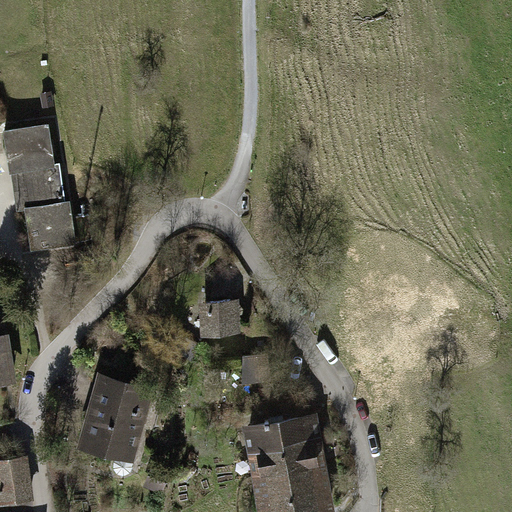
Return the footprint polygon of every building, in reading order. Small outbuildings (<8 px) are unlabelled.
[(48,123),(4,130),(11,170),(20,169),(32,248),(75,241),(69,200),(64,201),(58,163),(54,164),(48,123)] [(89,214),(77,216),(80,241),(93,239),(89,214)] [(230,299),(206,301),(208,331),(232,329),(230,299)] [(193,340),(178,332),(171,345),(186,353),(193,340)] [(0,382),(12,380),(5,335),(0,336),(0,382)] [(268,355),(244,357),(244,368),(268,366),(268,355)] [(150,389),(107,377),(99,403),(100,403),(97,414),(91,413),(82,443),(120,453),(120,455),(115,460),(115,466),(117,471),(124,473),(130,471),(132,468),(134,463),(140,437),(136,428),(141,425),(143,418),(142,416),(150,389)] [(251,425),(255,451),(296,443),(295,439),(315,436),(311,415),(251,425)] [(296,443),(255,451),(259,475),(320,465),(315,436),(295,439),(296,443)] [(23,455),(0,458),(0,501),(30,496),(23,455)] [(155,464),(148,485),(162,492),(171,470),(155,464)] [(328,511),(320,465),(259,475),(265,511),(328,511)]
